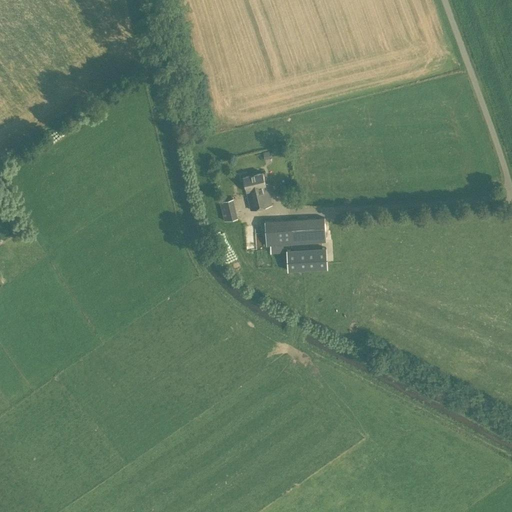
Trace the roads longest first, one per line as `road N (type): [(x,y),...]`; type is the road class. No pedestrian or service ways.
road 1 (unknown): [(511,188),(398,206),(303,211),(274,202)]
road 2 (unclassified): [(511,188),(446,0)]
